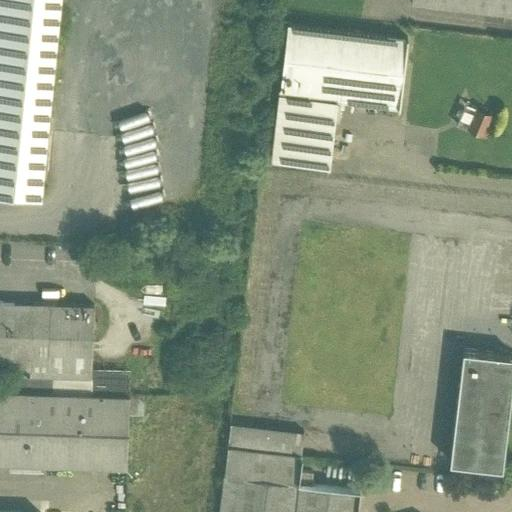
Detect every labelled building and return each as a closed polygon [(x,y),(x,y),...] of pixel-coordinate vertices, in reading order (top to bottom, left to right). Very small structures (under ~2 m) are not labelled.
[(0,0),(0,192),(40,196),(59,0),(0,0)] [(511,0),(412,0),(412,3),(511,15),(511,0)] [(408,38),(288,23),(280,93),(337,100),(400,107),(408,38)] [(337,100),(280,93),(272,159),(329,166),(337,100)] [(94,305),(0,301),(0,361),(12,362),(11,390),(52,391),(52,376),(92,378),(94,305)] [(511,382),(511,355),(463,350),(450,461),(502,468),(511,382)] [(11,390),(0,390),(0,463),(127,468),(130,395),(11,390)] [(304,432),(231,423),(224,475),(299,483),(302,457),(301,457),(304,432)] [(313,472),(301,470),(300,482),(312,483),(313,472)] [(299,483),(224,475),(219,511),(357,511),(360,489),(299,483)]
